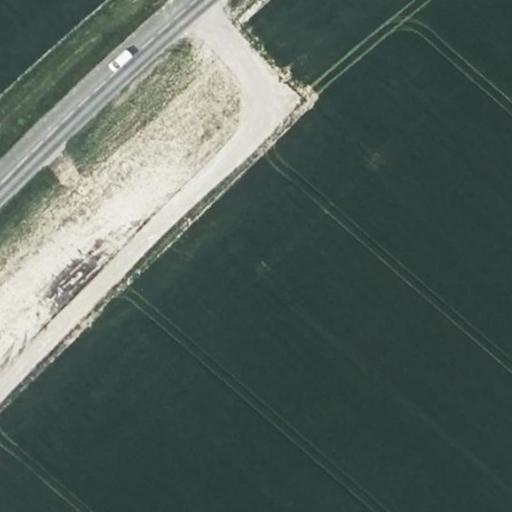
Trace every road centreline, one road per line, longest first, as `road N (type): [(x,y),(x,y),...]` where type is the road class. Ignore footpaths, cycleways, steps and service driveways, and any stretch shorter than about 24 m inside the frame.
road 1 (track): [(0,251),(265,0)]
road 2 (secondary): [(0,188),(138,43),(192,0)]
road 3 (track): [(127,0),(0,121)]
